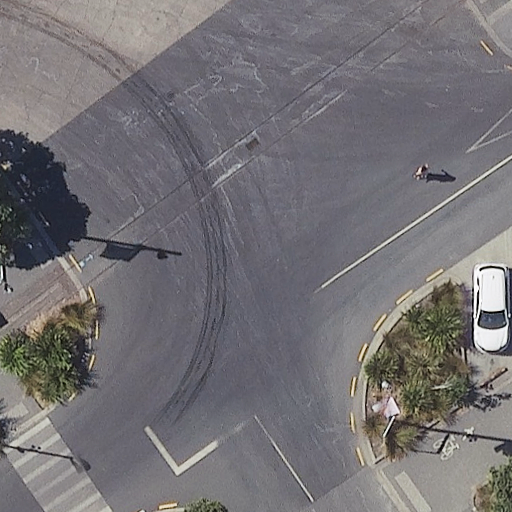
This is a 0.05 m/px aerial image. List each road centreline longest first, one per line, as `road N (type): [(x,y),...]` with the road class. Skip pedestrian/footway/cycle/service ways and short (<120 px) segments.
road 1 (unclassified): [(228,375),(311,294),(511,156)]
road 2 (residential): [(321,511),(228,375)]
